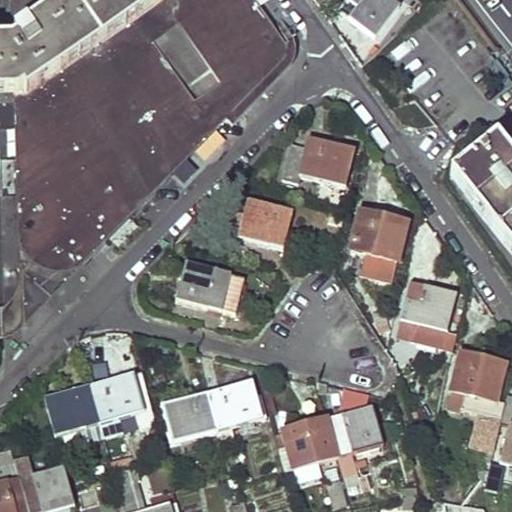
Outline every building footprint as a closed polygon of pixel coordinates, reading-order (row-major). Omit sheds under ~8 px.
[(0,100),(6,100),(14,100),(13,246),(15,254),(19,264),(23,272),(30,278),(37,281),(44,283),(52,281),(60,278),(68,274),(79,267),(250,98),(286,62),(286,48),(252,0),(10,0),(14,39),(16,45),(8,46),(0,47),(0,100)] [(395,12),(380,0),(347,0),(345,3),(337,13),(371,41),(395,12)] [(494,59),(486,65),(501,86),(510,78),(494,59)] [(304,152),(288,148),(278,182),(293,186),(296,179),(341,190),(351,154),(307,143),(304,152)] [(511,164),(494,143),(447,180),(511,256),(511,164)] [(241,221),(232,218),(226,239),(279,253),(288,219),(244,207),(241,221)] [(403,228),(358,216),(349,254),(393,264),(403,228)] [(0,337),(5,336),(11,334),(15,332),(18,330),(24,323),(79,267),(68,274),(60,278),(52,281),(44,283),(37,281),(30,278),(23,272),(19,264),(15,254),(13,246),(12,285),(11,294),(11,298),(9,304),(7,309),(3,312),(0,312),(0,337)] [(227,280),(183,269),(174,304),(218,315),(219,313),(232,318),(242,286),(227,282),(227,280)] [(452,299),(408,287),(399,323),(441,334),(452,299)] [(501,369),(456,359),(446,394),(491,406),(501,369)] [(131,380),(86,390),(96,428),(99,428),(101,437),(114,435),(112,424),(141,417),(131,380)] [(251,386),(207,396),(214,436),(217,448),(234,444),(233,431),(264,422),(260,399),(255,400),(251,386)] [(86,390),(42,402),(52,439),(96,428),(86,390)] [(207,396),(162,410),(172,447),(214,436),(207,396)] [(370,415),(326,427),(334,462),(379,451),(370,415)] [(284,451),(290,473),(334,462),(326,427),(281,439),(284,451)] [(511,429),(506,428),(496,464),(511,467),(511,429)] [(277,453),(282,474),(290,473),(284,451),(277,453)] [(487,458),(472,455),(468,469),(471,474),(474,478),(481,478),(487,458)] [(110,462),(112,474),(130,470),(132,469),(129,458),(110,462)] [(11,469),(10,464),(0,466),(0,480),(3,489),(0,490),(0,511),(23,511),(16,486),(11,469)] [(26,465),(11,469),(16,486),(23,511),(63,511),(71,510),(64,484),(61,473),(32,482),(26,465)] [(296,488),(320,480),(316,468),(292,476),(296,488)] [(112,474),(109,474),(119,511),(175,511),(174,506),(164,509),(163,502),(135,511),(133,506),(139,502),(130,470),(112,474)] [(334,488),(322,491),(329,511),(333,511),(341,510),(334,488)] [(399,505),(399,511),(414,511),(415,503),(399,505)]
